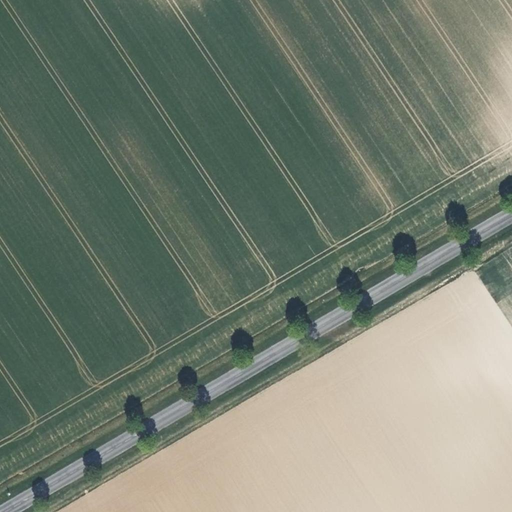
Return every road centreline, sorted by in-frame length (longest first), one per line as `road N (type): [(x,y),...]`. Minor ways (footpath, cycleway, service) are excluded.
road 1 (track): [(511,186),(0,486)]
road 2 (secondary): [(4,511),(511,214)]
